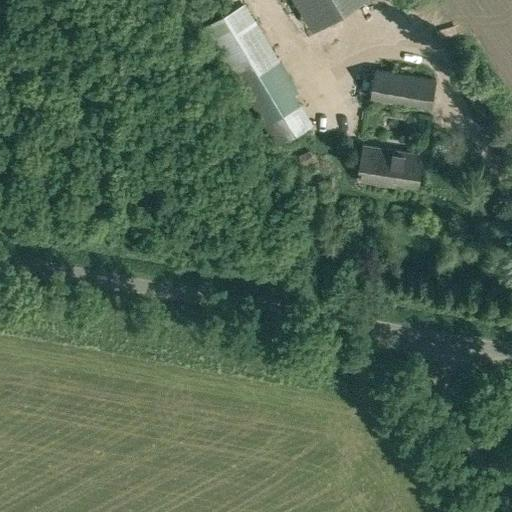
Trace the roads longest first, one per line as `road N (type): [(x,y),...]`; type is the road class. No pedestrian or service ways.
road 1 (tertiary): [(456,342),(0,260)]
road 2 (unclassified): [(510,511),(455,407),(456,342)]
